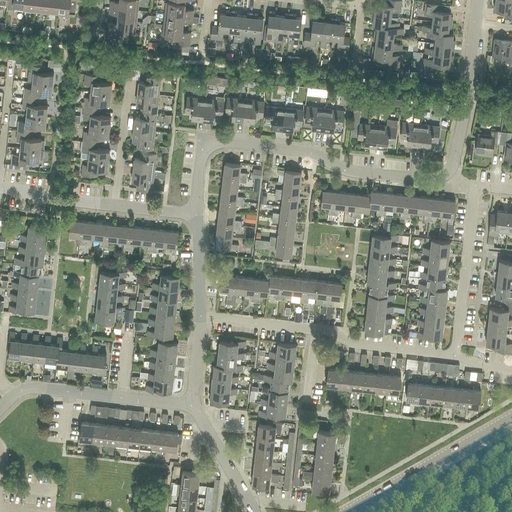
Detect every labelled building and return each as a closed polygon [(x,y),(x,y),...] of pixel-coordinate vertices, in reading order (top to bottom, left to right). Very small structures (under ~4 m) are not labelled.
[(24,11),(25,0),(8,0),(8,3),(14,4),(13,9),(24,11)] [(35,12),(36,0),(25,0),(24,11),(35,12)] [(46,13),(47,0),(36,0),(35,12),(46,13)] [(57,14),(59,0),(47,0),(46,13),(57,14)] [(75,16),(76,1),(76,0),(59,0),(57,14),(75,16)] [(120,0),(120,2),(111,1),(110,7),(138,10),(139,0),(120,0)] [(185,10),(185,0),(173,0),(173,3),(167,2),(165,13),(193,17),(194,11),(185,10)] [(372,9),(371,14),(391,16),(392,11),(401,12),(402,0),(401,0),(389,0),(389,5),(375,3),(375,9),(372,9)] [(511,0),(496,0),(495,10),(506,11),(505,17),(511,17),(511,0)] [(433,15),(433,21),(452,23),(453,18),(450,18),(451,12),(438,10),(438,4),(426,3),(424,14),(433,15)] [(137,21),(138,10),(110,7),(110,13),(119,14),(118,19),(137,21)] [(229,31),(231,12),(226,11),(226,14),(220,13),(219,26),(212,26),(211,38),(223,40),(224,31),(229,31)] [(239,41),(242,16),(236,15),(237,12),(231,12),(229,31),(235,32),(234,41),(239,41)] [(277,42),(280,16),(274,15),(275,13),(269,12),(268,26),(265,25),(264,40),(272,41),(277,42)] [(199,17),(193,17),(165,13),(164,24),(183,27),(183,22),(198,23),(199,17)] [(250,34),(253,14),(247,13),(247,16),(242,16),(239,41),(244,42),(245,33),(250,34)] [(260,44),(263,18),(258,17),(258,15),(253,14),(250,34),(256,34),(255,43),(260,44)] [(289,34),(291,14),(286,14),(285,16),(280,16),(277,42),(282,42),(283,33),(289,34)] [(299,44),(301,18),(296,18),(296,15),(291,14),(289,34),(294,35),(293,44),(299,44)] [(390,22),(391,16),(371,14),(371,19),(373,19),(373,25),(378,26),(378,25),(399,28),(399,23),(390,22)] [(324,21),(324,18),(319,17),(319,20),(313,20),(311,33),(305,32),(304,45),(315,46),(316,37),(322,38),(324,21)] [(136,33),(137,21),(118,19),(117,24),(109,23),(107,35),(120,37),(120,31),(136,33)] [(333,39),(335,19),(330,19),(329,21),(324,21),(322,38),(321,47),(326,47),(327,38),(333,39)] [(340,20),(335,19),(333,39),(338,39),(337,48),(349,50),(350,37),(344,37),(345,23),(340,23),(340,20)] [(452,28),(452,23),(433,21),(432,26),(423,25),(423,27),(423,31),(428,31),(448,34),(448,33),(449,28),(452,28)] [(182,32),(183,27),(164,24),(163,36),(178,37),(177,43),(179,43),(178,50),(188,51),(189,44),(190,45),(191,33),(182,32)] [(403,33),(404,28),(399,28),(378,25),(378,26),(377,31),(375,30),(374,36),(393,38),(394,32),(403,33)] [(453,34),(448,33),(448,34),(428,31),(427,36),(436,37),(435,43),(455,45),(455,40),(453,40),(453,34)] [(393,44),(393,38),(374,36),(373,41),(376,41),(375,46),(375,47),(392,49),(401,50),(402,45),(393,44)] [(116,39),(107,37),(106,45),(115,46),(116,39)] [(511,54),(511,55),(511,45),(511,41),(495,39),(493,55),(506,57),(504,75),(511,76),(511,54)] [(158,43),(149,42),(148,50),(157,51),(158,43)] [(454,50),(455,45),(435,43),(435,48),(426,47),(425,53),(434,54),(434,53),(451,55),(451,50),(454,50)] [(392,54),(392,49),(375,47),(375,46),(373,46),(371,57),(379,58),(378,64),(399,67),(401,55),(392,54)] [(215,57),(216,47),(209,47),(208,56),(215,57)] [(454,55),(451,55),(434,53),(434,54),(433,59),(424,58),(423,69),(436,71),(436,65),(450,66),(450,61),(453,61),(454,55)] [(53,84),(54,73),(45,72),(45,66),(30,65),(29,75),(34,75),(33,82),(53,84)] [(408,78),(409,70),(399,69),(398,77),(408,78)] [(111,94),(112,83),(100,82),(101,76),(85,74),(84,84),(92,85),(91,92),(111,94)] [(159,95),(161,76),(145,75),(145,82),(139,81),(138,92),(159,95)] [(207,85),(215,86),(216,77),(208,76),(207,85)] [(52,95),(53,84),(33,82),(32,88),(25,87),(24,98),(39,99),(40,94),(52,95)] [(110,104),(111,94),(91,92),(90,98),(85,97),(85,102),(84,108),(100,109),(100,103),(110,104)] [(157,113),(159,95),(138,92),(137,103),(142,104),(141,111),(157,113)] [(379,103),(380,97),(360,95),(359,101),(379,103)] [(203,120),(206,99),(187,97),(186,112),(193,113),(192,118),(203,120)] [(243,120),(246,99),(228,97),(226,113),(233,114),(232,119),(243,120)] [(38,105),(39,99),(24,98),(23,108),(27,108),(27,115),(47,117),(48,106),(38,105)] [(222,116),(224,101),(206,99),(203,120),(214,121),(215,115),(222,116)] [(262,117),(264,101),(246,99),(243,120),(255,122),(255,116),(262,117)] [(283,129),(285,108),(267,106),(265,121),(272,122),(271,128),(283,129)] [(323,130),(325,109),(307,107),(305,122),(312,123),(312,128),(323,130)] [(99,115),(100,109),(84,108),(83,118),(91,119),(90,125),(110,127),(111,116),(99,115)] [(302,126),(303,110),(285,108),(283,129),(294,130),(295,125),(302,126)] [(342,126),(343,111),(325,109),(323,130),(334,131),(335,126),(342,126)] [(376,146),(378,125),(359,123),(361,110),(353,109),(351,131),(359,132),(358,139),(365,139),(364,145),(376,146)] [(155,131),(157,113),(141,111),(141,118),(135,117),(134,128),(155,131)] [(501,122),(503,112),(496,111),(494,120),(501,122)] [(46,128),(47,117),(27,115),(26,121),(19,120),(18,131),(33,132),(34,126),(46,128)] [(395,143),(396,127),(397,121),(388,120),(387,126),(378,125),(376,146),(387,147),(388,142),(395,143)] [(419,145),(421,124),(403,122),(401,138),(408,138),(408,144),(419,145)] [(438,142),(439,126),(421,124),(419,145),(430,146),(431,141),(438,142)] [(109,138),(110,127),(90,125),(89,131),(84,131),(83,141),(99,143),(99,137),(109,138)] [(153,149),(155,131),(134,128),(133,140),(138,140),(137,147),(153,149)] [(500,144),(501,131),(491,130),(491,135),(478,134),(477,152),(492,154),(494,143),(500,144)] [(42,141),(42,139),(32,138),(33,132),(18,131),(16,141),(21,141),(21,148),(44,150),(45,141),(42,141)] [(511,158),(511,142),(510,143),(511,133),(501,131),(500,144),(506,145),(504,158),(511,158)] [(98,149),(99,143),(83,141),(82,151),(90,152),(89,159),(109,161),(110,150),(98,149)] [(44,151),(44,150),(21,148),(20,154),(12,153),(11,164),(27,165),(28,159),(40,161),(40,159),(43,160),(44,151)] [(154,172),(156,153),(141,152),(140,159),(135,158),(134,169),(154,172)] [(108,171),(109,161),(89,159),(88,165),(83,164),(82,175),(98,176),(98,170),(108,171)] [(225,163),(224,175),(247,178),(247,173),(240,172),(241,165),(225,163)] [(152,190),(154,172),(134,169),(132,180),(138,181),(137,188),(152,190)] [(255,179),(261,179),(262,172),(262,170),(254,169),(253,178),(255,179)] [(285,175),(285,182),(300,184),(302,172),(286,170),(278,169),(278,174),(285,175)] [(75,172),(68,171),(67,179),(74,180),(75,172)] [(246,182),(247,178),(224,175),(222,187),(238,189),(239,181),(246,182)] [(299,196),(300,184),(285,182),(284,190),(276,189),(276,193),(299,196)] [(237,196),(238,189),(222,187),(221,199),(244,202),(245,197),(237,196)] [(332,215),(335,192),(323,190),(321,206),(329,206),(328,214),(329,214),(331,214),(332,215)] [(381,215),(384,192),(371,191),(371,196),(370,206),(377,207),(376,215),(381,215)] [(345,208),(347,193),(335,192),(332,215),(333,215),(337,215),(338,208),(345,208)] [(394,209),(395,194),(384,192),(381,215),(385,216),(386,208),(394,209)] [(297,208),(299,196),(276,193),(275,197),(275,198),(283,199),(282,206),(297,208)] [(356,217),(359,194),(347,193),(345,208),(353,209),(352,217),(356,217)] [(371,196),(359,194),(356,217),(361,218),(362,210),(369,211),(370,206),(371,196)] [(405,218),(407,195),(395,194),(394,209),(401,210),(400,218),(405,218)] [(417,212),(419,197),(407,195),(405,218),(408,219),(409,219),(410,211),(417,212)] [(428,221),(431,198),(419,197),(417,212),(425,213),(424,220),(428,221)] [(441,215),(443,199),(431,198),(428,221),(433,222),(434,214),(441,215)] [(243,206),(244,202),(221,199),(219,211),(235,213),(236,205),(243,206)] [(455,201),(443,199),(441,215),(449,216),(448,223),(452,224),(453,216),(455,201)] [(296,220),(297,208),(282,206),(281,214),(273,213),(273,217),(296,220)] [(508,230),(510,212),(498,210),(497,221),(491,220),(489,235),(498,236),(498,232),(508,234),(508,230)] [(234,220),(235,213),(219,211),(218,223),(241,225),(242,221),(234,220)] [(294,232),(296,220),(273,217),(272,222),(280,222),(279,230),(294,232)] [(80,244),(83,221),(71,220),(69,235),(77,236),(76,244),(80,244)] [(93,238),(95,223),(83,221),(80,244),(85,245),(86,237),(93,238)] [(390,231),(391,222),(384,221),(383,230),(390,231)] [(104,247),(107,224),(95,223),(93,238),(101,239),(100,247),(104,247)] [(233,229),(241,230),(241,225),(218,223),(217,235),(232,236),(233,229)] [(117,241),(119,225),(107,224),(104,247),(109,248),(110,240),(117,241)] [(128,250),(131,227),(119,225),(117,241),(125,242),(124,249),(128,250)] [(21,240),(28,241),(28,238),(46,240),(48,228),(30,226),(29,236),(21,235),(21,240)] [(141,243),(143,228),(131,227),(128,250),(131,250),(133,250),(134,243),(141,243)] [(152,252),(155,229),(143,228),(141,243),(148,244),(148,252),(152,252)] [(165,246),(167,230),(155,229),(152,252),(157,253),(157,245),(165,246)] [(177,247),(179,232),(167,230),(165,246),(172,247),(171,254),(176,255),(177,247)] [(293,244),(294,232),(279,230),(278,237),(270,236),(270,241),(293,244)] [(373,235),(372,247),(390,249),(390,246),(391,239),(398,240),(398,235),(391,234),(391,237),(373,235)] [(231,244),(232,236),(217,235),(215,247),(231,249),(231,248),(238,249),(239,245),(231,244)] [(45,252),(46,240),(28,238),(28,241),(27,247),(20,247),(19,252),(27,253),(27,250),(45,252)] [(423,253),(430,254),(431,251),(449,253),(450,241),(432,239),(431,249),(424,248),(423,253)] [(292,256),(293,244),(270,241),(269,245),(277,246),(276,254),(292,256)] [(397,247),(390,246),(390,249),(372,247),(370,259),(388,261),(388,258),(389,251),(396,252),(397,247)] [(43,264),(45,252),(27,250),(27,253),(26,259),(16,258),(15,263),(22,264),(22,261),(40,264),(43,264)] [(447,265),(449,253),(431,251),(430,254),(430,261),(422,260),(422,265),(429,266),(429,263),(447,265)] [(500,260),(499,272),(511,273),(511,255),(511,261),(500,260)] [(396,259),(388,258),(388,261),(370,259),(369,271),(387,273),(387,270),(388,263),(395,264),(396,259)] [(39,275),(40,264),(22,261),(22,264),(21,271),(14,270),(14,272),(14,275),(21,276),(21,273),(39,275)] [(446,277),(447,265),(429,263),(429,266),(428,273),(421,272),(421,273),(420,277),(428,278),(428,275),(446,277)] [(394,271),(387,270),(387,273),(369,271),(368,283),(371,283),(381,284),(385,284),(386,275),(394,276),(394,271)] [(126,277),(127,272),(119,271),(119,274),(101,272),(100,284),(118,286),(118,283),(119,276),(126,277)] [(511,273),(499,272),(497,284),(511,285),(511,273)] [(35,311),(38,287),(39,275),(21,273),(21,276),(20,283),(13,282),(12,287),(19,288),(19,295),(12,294),(11,299),(18,300),(17,307),(10,306),(10,311),(17,312),(17,309),(35,311)] [(154,283),(153,288),(160,289),(160,286),(178,288),(180,276),(162,274),(161,284),(154,283)] [(231,304),(234,276),(222,274),(220,290),(228,291),(226,304),(231,304)] [(280,299),(282,276),(270,275),(270,280),(269,291),(276,291),(275,299),(280,299)] [(444,289),(446,277),(428,275),(428,278),(427,284),(420,284),(419,289),(426,290),(427,287),(429,288),(430,287),(444,289)] [(244,293),(246,277),(234,276),(231,304),(235,305),(237,292),(244,293)] [(293,293),(294,278),(282,276),(280,299),(284,300),(285,292),(293,293)] [(255,302),(258,279),(246,277),(244,293),(252,294),(251,301),(255,302)] [(304,302),(306,279),(294,278),(293,293),(300,294),(299,302),(304,302)] [(270,280),(258,279),(255,302),(260,302),(261,295),(269,296),(269,291),(270,280)] [(315,296),(316,296),(318,281),(306,279),(304,302),(308,303),(314,303),(315,296)] [(327,305),(330,282),(318,281),(316,296),(324,297),(323,305),(327,305)] [(341,299),(342,283),(330,282),(327,305),(332,306),(333,298),(341,299)] [(388,285),(385,284),(381,284),(371,283),(369,295),(387,297),(387,294),(388,287),(395,288),(396,283),(388,282),(388,285)] [(125,284),(118,283),(118,286),(100,284),(99,296),(116,298),(117,295),(118,288),(125,289),(125,284)] [(511,285),(497,284),(496,296),(507,297),(506,303),(511,303),(511,285)] [(152,295),(152,300),(159,301),(159,298),(177,300),(178,288),(160,286),(160,289),(159,296),(152,295)] [(447,289),(444,289),(430,287),(429,288),(428,297),(421,296),(421,301),(428,302),(428,299),(446,301),(447,289)] [(395,295),(387,294),(387,297),(369,295),(368,307),(386,309),(386,306),(387,299),(394,300),(395,295)] [(124,296),(117,295),(116,298),(99,296),(97,308),(115,310),(115,307),(116,300),(123,301),(124,296)] [(151,308),(150,312),(157,313),(158,310),(176,312),(177,300),(159,298),(159,301),(158,308),(151,307),(151,308)] [(445,313),(446,301),(428,299),(428,302),(427,309),(420,308),(419,313),(426,314),(427,311),(445,313)] [(511,312),(511,303),(506,303),(505,309),(491,307),(489,319),(507,322),(507,319),(508,312),(511,312)] [(393,307),(386,306),(386,309),(368,307),(366,318),(384,321),(385,318),(385,311),(393,312),(393,307)] [(123,308),(115,307),(115,310),(97,308),(96,320),(114,322),(115,312),(122,313),(123,308)] [(133,322),(134,309),(132,309),(126,309),(125,321),(133,322)] [(174,324),(176,312),(158,310),(157,313),(157,320),(150,319),(149,324),(156,325),(156,322),(174,324)] [(443,325),(445,313),(427,311),(426,314),(426,320),(418,320),(418,325),(425,326),(425,323),(443,325)] [(389,324),(391,324),(392,319),(385,318),(384,321),(366,318),(365,331),(383,333),(390,333),(391,326),(389,326),(389,324)] [(511,319),(507,319),(507,322),(489,319),(488,331),(506,333),(507,324),(511,324),(511,319)] [(173,336),(174,324),(156,322),(156,325),(155,332),(148,331),(148,336),(155,337),(155,334),(173,336)] [(442,337),(443,325),(425,323),(425,326),(424,332),(417,332),(416,337),(424,338),(424,335),(442,337)] [(505,343),(506,333),(488,331),(487,343),(497,345),(496,351),(511,352),(511,344),(505,343)] [(24,341),(21,341),(14,340),(15,333),(10,332),(9,340),(11,340),(9,356),(22,358),(24,341)] [(35,343),(33,342),(26,341),(27,334),(22,334),(21,341),(24,341),(22,358),(33,359),(35,343)] [(47,344),(45,344),(38,343),(39,336),(34,335),(33,342),(35,343),(33,359),(45,361),(47,344)] [(59,345),(57,345),(50,344),(51,337),(46,337),(45,344),(47,344),(45,361),(57,362),(59,345)] [(71,351),(68,350),(62,350),(63,339),(58,338),(57,345),(59,345),(57,362),(57,366),(69,368),(71,351)] [(220,341),(219,353),(237,355),(237,352),(238,346),(245,346),(246,341),(238,340),(238,343),(220,341)] [(176,355),(177,343),(160,341),(158,351),(151,350),(151,355),(158,356),(158,353),(176,355)] [(295,357),(296,345),(279,342),(277,352),(270,351),(270,357),(277,357),(277,355),(295,357)] [(83,352),(80,352),(74,351),(74,344),(69,343),(68,350),(71,351),(69,368),(81,369),(83,352)] [(95,354),(92,353),(85,352),(86,345),(81,345),(80,352),(83,352),(81,369),(93,370),(95,354)] [(105,372),(107,355),(98,354),(98,347),(93,346),(92,353),(95,354),(93,370),(105,372)] [(244,353),(237,352),(237,355),(219,353),(218,365),(235,367),(236,364),(237,357),(244,358),(244,353)] [(175,367),(176,355),(158,353),(158,356),(157,363),(150,362),(149,367),(156,368),(157,365),(175,367)] [(294,369),(295,357),(277,355),(277,357),(276,364),(269,363),(268,368),(275,369),(276,367),(294,369)] [(243,365),(236,364),(235,367),(218,365),(215,364),(213,377),(231,379),(231,376),(232,369),(242,370),(243,365)] [(173,379),(175,367),(157,365),(156,368),(156,375),(149,374),(148,379),(155,380),(155,377),(173,379)] [(292,381),(294,369),(276,367),(275,369),(275,376),(265,375),(264,380),(271,381),(271,378),(289,380),(289,381),(292,381)] [(339,387),(341,369),(329,368),(327,385),(339,387)] [(351,388),(353,371),(341,369),(339,387),(351,388)] [(363,389),(365,372),(353,371),(351,388),(363,389)] [(375,391),(377,373),(365,372),(363,389),(375,391)] [(387,392),(389,375),(377,373),(375,391),(387,392)] [(399,394),(401,376),(389,375),(387,392),(399,394)] [(239,377),(231,376),(231,379),(213,377),(212,389),(230,391),(230,388),(231,381),(238,382),(239,377)] [(172,391),(173,379),(155,377),(155,380),(154,387),(147,386),(147,391),(154,392),(154,389),(172,391)] [(288,392),(289,381),(289,380),(271,378),(271,381),(270,388),(263,387),(263,392),(270,393),(270,390),(288,392)] [(419,401),(421,384),(408,382),(406,400),(419,401)] [(431,402),(433,385),(421,384),(419,401),(431,402)] [(443,404),(445,386),(433,385),(431,402),(443,404)] [(455,405),(457,388),(445,386),(443,404),(455,405)] [(237,389),(230,388),(230,391),(212,389),(211,401),(228,403),(230,393),(237,394),(237,389)] [(467,406),(469,389),(457,388),(455,405),(467,406)] [(479,408),(481,390),(469,389),(467,406),(479,408)] [(287,404),(288,392),(270,390),(270,393),(269,400),(262,399),(262,400),(261,404),(268,405),(269,402),(287,404)] [(285,417),(287,404),(269,402),(268,405),(268,412),(260,411),(260,416),(267,417),(267,414),(285,417)] [(92,441),(94,423),(82,422),(80,439),(92,441)] [(273,422),(273,425),(259,424),(257,436),(275,438),(276,431),(281,432),(282,423),(273,422)] [(104,442),(106,425),(94,423),(92,441),(104,442)] [(116,443),(118,426),(106,425),(104,442),(116,443)] [(128,445),(130,427),(118,426),(116,443),(128,445)] [(140,446),(142,429),(130,427),(128,445),(140,446)] [(152,448),(154,430),(142,429),(140,446),(152,448)] [(164,449),(166,431),(154,430),(152,448),(164,449)] [(178,434),(178,433),(166,431),(164,449),(176,450),(178,434)] [(319,431),(317,443),(335,445),(336,432),(319,431)] [(274,450),(275,438),(257,436),(256,448),(274,450)] [(334,457),(335,445),(317,443),(316,455),(334,457)] [(272,462),(273,455),(278,456),(278,451),(274,450),(256,448),(255,460),(272,462)] [(332,469),(334,457),(316,455),(315,467),(332,469)] [(271,474),(272,462),(255,460),(254,472),(271,474)] [(331,481),(332,469),(315,467),(314,471),(304,470),(303,477),(313,478),(313,479),(331,481)] [(199,486),(200,473),(183,471),(181,484),(199,486)] [(279,475),(271,474),(254,472),(252,485),(270,487),(270,481),(279,481),(279,475)] [(330,493),(331,481),(313,479),(312,491),(330,493)] [(198,497),(199,486),(181,484),(180,495),(198,497)] [(196,509),(198,497),(180,495),(179,507),(196,509)]
